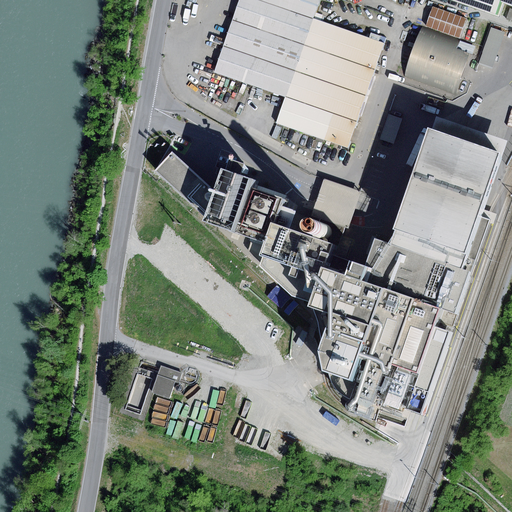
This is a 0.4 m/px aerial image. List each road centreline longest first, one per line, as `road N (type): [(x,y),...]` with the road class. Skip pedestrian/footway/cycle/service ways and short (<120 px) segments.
road 1 (unclassified): [(86,511),(114,270),(163,0)]
road 2 (unknown): [(178,48),(188,90),(340,164),(364,158),(388,82)]
road 3 (unknown): [(388,82),(449,102),(511,87)]
